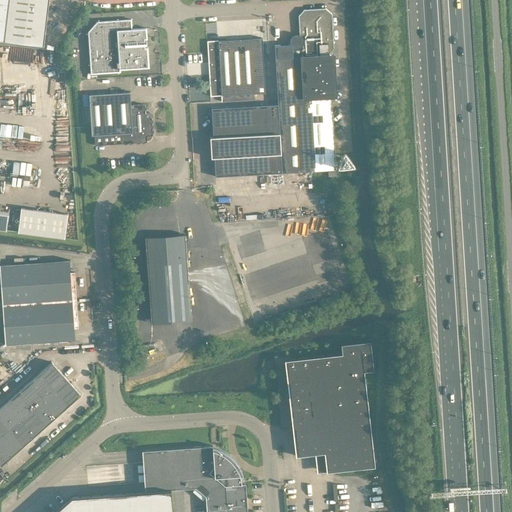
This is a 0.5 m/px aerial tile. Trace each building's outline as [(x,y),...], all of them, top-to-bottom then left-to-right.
[(0,0),(0,39),(43,45),(48,0),(0,0)] [(291,45),(274,46),(275,59),(277,99),(277,104),(277,107),(281,173),(335,170),(335,168),(328,53),(335,48),(333,14),(327,8),(303,10),(298,16),(299,36),(291,45)] [(90,74),(120,72),(119,69),(148,67),(145,28),(131,29),(131,19),(96,22),(87,32),(90,74)] [(221,96),(221,101),(265,99),(265,93),(262,38),(218,41),(207,41),(208,63),(209,64),(210,64),(210,74),(209,73),(209,74),(210,96),(221,96)] [(146,136),(152,136),(151,117),(150,118),(150,116),(146,113),(145,113),(144,104),(130,105),(129,92),(88,95),(91,135),(94,135),(95,145),(146,142),(146,136)] [(277,104),(271,105),(211,108),(212,137),(209,137),(211,158),(213,158),(215,177),(281,173),(277,104)] [(19,131),(21,131),(21,138),(32,138),(32,127),(19,127),(19,131)] [(110,156),(101,156),(101,167),(110,166),(110,156)] [(21,208),(18,232),(64,238),(67,214),(21,208)] [(185,234),(144,237),(150,319),(191,316),(185,234)] [(76,300),(74,272),(70,272),(69,260),(0,264),(0,277),(2,305),(76,300)] [(5,344),(35,342),(74,340),(74,328),(78,327),(76,300),(2,305),(5,344)] [(363,371),(373,370),(370,340),(341,344),(342,353),(284,360),(295,456),(324,452),(326,472),(374,466),(363,371)] [(33,378),(48,395),(65,380),(50,363),(33,378)] [(33,408),(37,404),(48,395),(33,378),(18,392),(33,408)] [(48,395),(63,411),(79,396),(65,380),(48,395)] [(23,417),(27,413),(33,408),(18,392),(8,401),(23,417)] [(37,404),(52,420),(63,411),(48,395),(37,404)] [(0,413),(12,427),(17,423),(23,417),(8,401),(0,408),(0,413)] [(27,413),(42,430),(52,420),(37,404),(33,408),(27,413)] [(0,434),(2,436),(6,432),(12,427),(0,413),(0,434)] [(17,423),(31,439),(42,430),(27,413),(23,417),(17,423)] [(6,432),(21,448),(31,439),(17,423),(12,427),(6,432)] [(0,437),(0,446),(11,458),(21,448),(6,432),(2,436),(0,437)] [(0,467),(11,458),(0,446),(0,467)] [(246,511),(245,484),(241,485),(241,483),(240,482),(240,480),(240,478),(239,477),(239,475),(238,473),(237,472),(237,470),(236,469),(235,467),(237,466),(236,465),(236,466),(232,461),(231,462),(229,460),(226,458),(223,456),(222,455),(220,454),(217,452),(215,452),(212,450),(212,447),(141,452),(144,492),(170,490),(195,489),(205,497),(205,511),(246,511)] [(171,511),(170,490),(144,492),(71,496),(53,511),(171,511)]
